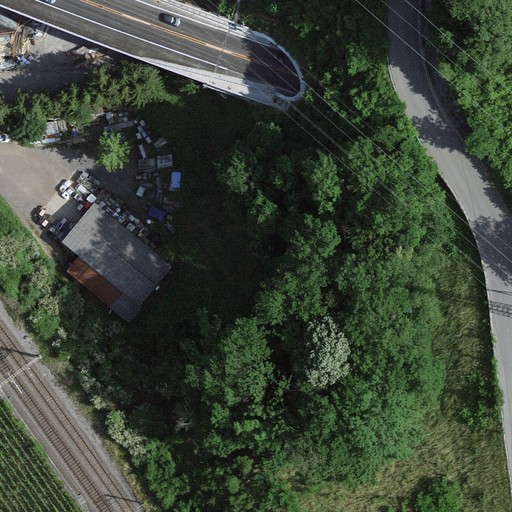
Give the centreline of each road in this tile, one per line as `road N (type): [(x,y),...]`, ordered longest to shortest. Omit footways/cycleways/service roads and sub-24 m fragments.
road 1 (motorway): [(83,0),(511,145)]
road 2 (tertiary): [(511,337),(502,251),(422,117),(404,0)]
road 3 (unclassified): [(0,84),(79,70),(138,28),(160,0)]
